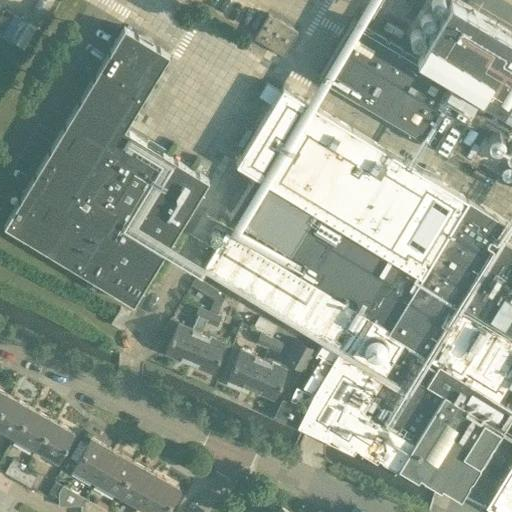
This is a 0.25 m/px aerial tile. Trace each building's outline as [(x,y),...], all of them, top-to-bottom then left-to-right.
[(163,0),(161,5),(178,14),(185,0),(163,0)] [(353,20),(319,76),(445,151),(449,145),(470,158),(490,124),(511,137),(511,58),(505,54),(511,42),(511,37),(451,1),(417,58),(353,20)] [(254,38),(282,55),(296,31),(268,14),(254,38)] [(124,27),(4,225),(132,302),(207,179),(123,128),(168,54),(124,27)] [(266,81),(259,93),(273,102),(280,90),(266,81)] [(225,230),(201,269),(338,352),(333,362),(314,392),(314,391),(311,395),(306,405),(304,411),(297,424),(327,438),(326,440),(351,452),(354,447),(375,460),(377,457),(398,470),(399,468),(417,478),(418,475),(439,488),(441,485),(460,495),(501,429),(511,411),(511,242),(496,232),(503,220),(468,199),(282,86),(280,90),(273,102),(235,164),(257,177),(233,217),(240,222),(285,251),(304,263),(297,274),(225,230)] [(218,290),(199,278),(194,286),(213,298),(218,290)] [(120,306),(111,321),(120,327),(129,311),(120,306)] [(198,306),(194,316),(196,316),(205,320),(209,311),(198,306)] [(209,311),(205,320),(216,325),(217,325),(221,316),(209,311)] [(253,326),(272,336),(277,325),(258,315),(253,326)] [(170,316),(162,332),(170,336),(177,321),(177,320),(170,316)] [(170,336),(164,349),(187,360),(200,331),(205,320),(196,316),(191,327),(177,321),(170,336)] [(200,331),(187,360),(211,370),(223,342),(200,331)] [(260,332),(256,342),(267,347),(271,337),(260,332)] [(271,337),(267,347),(278,352),(283,342),(271,337)] [(295,338),(283,360),(302,370),(313,349),(295,338)] [(226,376),(250,386),(262,358),(239,347),(226,376)] [(314,392),(333,362),(322,355),(304,385),(314,391),(314,392)] [(262,358),(250,386),(273,396),(286,368),(262,358)] [(291,398),(306,405),(311,395),(296,387),(291,398)] [(0,428),(13,436),(29,408),(8,395),(0,408),(0,428)] [(296,426),(297,424),(304,411),(281,400),(274,415),(296,426)] [(34,448),(50,420),(29,408),(13,436),(34,448)] [(50,420),(34,448),(56,461),(72,433),(50,420)] [(94,480),(111,450),(88,437),(71,468),(94,480)] [(116,492),(133,462),(111,450),(94,480),(116,492)] [(6,471),(17,478),(23,468),(11,462),(6,471)] [(138,505),(155,474),(133,462),(116,492),(138,505)] [(501,511),(511,511),(511,462),(487,503),(501,511)] [(23,468),(17,478),(31,486),(37,476),(23,468)] [(163,511),(177,487),(155,474),(138,505),(150,511),(163,511)] [(54,482),(48,492),(58,497),(58,493),(62,486),(54,482)] [(79,505),(83,498),(62,486),(58,493),(58,497),(59,506),(79,505)] [(79,511),(104,511),(105,510),(83,498),(79,505),(79,511)] [(292,511),(282,502),(273,511),(292,511)]
